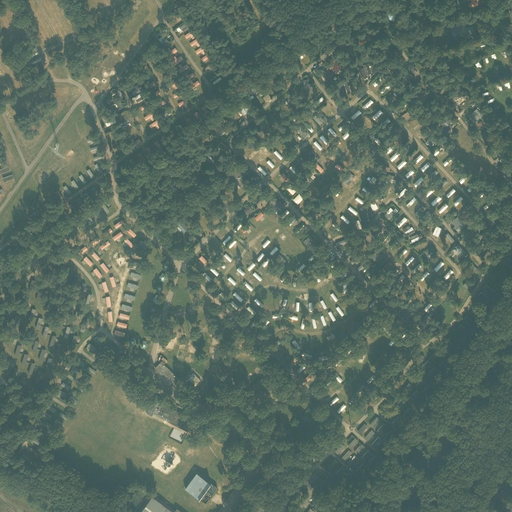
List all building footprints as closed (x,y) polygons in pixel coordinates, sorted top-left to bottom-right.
[(385,3),(376,0),(374,7),(383,10),(385,3)] [(363,2),(359,4),(363,12),(368,9),(363,2)] [(392,10),(391,11),(387,14),(393,20),(397,16),(392,10)] [(348,14),(350,19),(356,16),(354,11),(348,14)] [(333,30),(339,25),(335,21),(329,26),(333,30)] [(404,22),(399,26),(405,32),(409,29),(404,22)] [(176,28),(179,33),(187,27),(184,23),(176,28)] [(473,25),(466,27),(465,23),(435,32),(439,45),(476,34),(473,25)] [(362,39),(363,41),(370,38),(369,36),(370,36),(368,32),(365,34),(366,36),(363,37),(364,39),(362,39)] [(322,36),(317,39),(323,46),(327,43),(322,36)] [(387,45),(382,41),(378,45),(381,48),(384,49),(387,45)] [(419,43),(414,47),(416,49),(417,49),(420,52),(419,53),(421,55),(426,51),(421,46),(422,45),(420,42),(419,43)] [(306,45),(296,51),(299,56),(309,49),(307,47),(309,46),(307,44),(306,45)] [(167,52),(170,56),(177,50),(175,46),(167,52)] [(24,52),(31,69),(36,67),(38,70),(44,68),(36,47),(24,52)] [(387,51),(384,49),(381,48),(378,52),(384,56),(387,51)] [(179,53),(170,58),(174,65),(183,60),(179,53)] [(338,63),(332,58),(326,65),(336,74),(342,67),(337,63),(338,63)] [(394,65),(396,66),(400,62),(394,58),(391,63),(394,65)] [(437,64),(431,58),(427,61),(433,68),(437,64)] [(184,73),(190,67),(185,63),(179,69),(184,73)] [(290,67),(287,63),(278,71),(281,74),(290,67)] [(362,68),(359,69),(362,78),(367,76),(367,77),(366,73),(363,64),(361,65),(362,68)] [(399,69),(396,66),(394,65),(390,69),(396,73),(399,69)] [(326,69),(321,74),(326,79),(325,79),(327,82),(329,81),(330,81),(334,78),(326,69)] [(186,81),(195,75),(192,71),(184,77),(186,81)] [(406,79),(409,81),(413,77),(407,72),(404,77),(406,79)] [(210,79),(213,84),(222,79),(218,73),(210,79)] [(276,86),(280,83),(272,74),(266,79),(270,83),(272,81),(276,86)] [(441,80),(444,83),(450,78),(446,74),(441,80)] [(453,81),(450,78),(444,83),(441,86),(445,90),(453,81)] [(403,84),(408,88),(412,83),(409,81),(406,79),(403,84)] [(252,84),(255,89),(258,93),(262,90),(259,86),(261,84),(258,80),(252,84)] [(146,89),(156,85),(154,81),(144,85),(146,89)] [(346,81),(341,82),(342,86),(343,89),(344,92),(352,89),(350,85),(348,86),(346,81)] [(381,93),(389,86),(387,83),(378,90),(381,93)] [(129,87),(132,94),(139,92),(136,84),(129,87)] [(340,85),(339,85),(340,86),(337,87),(339,92),(337,93),(338,96),(345,94),(345,95),(344,92),(344,91),(343,89),(342,86),(340,86),(340,85)] [(427,94),(425,93),(420,89),(416,93),(419,95),(424,99),(427,94)] [(425,99),(424,99),(419,95),(416,100),(421,104),(425,99)] [(186,103),(188,102),(185,97),(176,101),(179,106),(182,105),(184,108),(187,107),(186,103)] [(326,112),(332,107),(328,102),(322,107),(326,112)] [(249,110),(248,109),(251,106),(249,103),(241,109),(244,114),(249,110)] [(429,109),(432,111),(435,113),(438,108),(433,104),(429,109)] [(219,116),(218,117),(221,120),(229,112),(225,108),(222,111),(221,111),(218,114),(219,116)] [(353,120),(361,112),(358,109),(350,117),(353,120)] [(372,116),(374,119),(382,112),(380,109),(372,116)] [(482,116),(477,109),(469,115),(475,121),(482,116)] [(438,115),(435,113),(432,111),(429,116),(434,120),(438,115)] [(313,117),(319,124),(324,120),(318,113),(313,117)] [(445,124),(447,125),(451,121),(445,117),(442,122),(445,124)] [(121,128),(131,124),(129,119),(122,123),(121,121),(118,122),(121,128)] [(311,132),(314,129),(307,122),(305,125),(311,132)] [(219,134),(224,130),(217,123),(212,126),(219,134)] [(441,128),(447,132),(450,128),(447,125),(445,124),(441,128)] [(301,127),(297,130),(304,138),(308,134),(301,127)] [(335,136),(337,134),(329,127),(327,129),(335,136)] [(493,135),(488,129),(483,133),(489,139),(493,135)] [(201,131),(194,138),(197,141),(204,134),(201,131)] [(324,143),(327,141),(322,134),(319,136),(324,143)] [(426,144),(428,143),(430,145),(438,140),(435,135),(424,141),(426,144)] [(291,148),(297,144),(291,136),(285,140),(291,148)] [(338,139),(330,146),(334,149),(341,142),(338,139)] [(497,144),(493,148),(501,157),(505,153),(497,144)] [(386,154),(391,149),(389,146),(383,152),(386,154)] [(188,152),(184,147),(176,153),(181,159),(188,152)] [(312,161),(312,160),(317,155),(310,148),(304,154),(312,161)] [(214,163),(217,166),(222,160),(212,149),(208,153),(215,161),(214,163)] [(280,159),(283,157),(276,149),(273,152),(280,159)] [(249,159),(252,162),(261,155),(258,151),(249,159)] [(327,160),(332,155),(328,152),(324,157),(327,160)] [(420,154),(413,160),(416,163),(423,156),(420,154)] [(269,159),(266,162),(272,168),(274,165),(269,159)] [(427,161),(420,168),(423,171),(430,164),(427,161)] [(93,165),(99,172),(103,170),(96,162),(93,165)] [(320,173),(324,170),(317,162),(313,165),(320,173)] [(201,178),(205,174),(196,165),(190,170),(193,173),(194,171),(201,178)] [(260,165),(257,168),(264,175),(267,172),(260,165)] [(173,174),(169,171),(165,166),(160,170),(166,177),(168,175),(170,177),(173,174)] [(239,177),(243,173),(237,167),(232,171),(235,173),(239,177)] [(404,174),(406,177),(415,170),(413,167),(404,174)] [(89,168),(86,170),(91,178),(95,175),(89,168)] [(243,173),(239,177),(243,181),(249,175),(245,171),(243,173)] [(285,182),(289,179),(282,172),(279,175),(285,182)] [(349,185),(355,176),(349,172),(343,182),(349,185)] [(13,173),(2,178),(4,182),(14,177),(13,173)] [(83,183),(87,181),(81,173),(78,175),(83,183)] [(239,177),(235,173),(229,179),(233,184),(235,181),(239,177)] [(421,176),(413,183),(415,187),(424,179),(421,176)] [(239,177),(235,181),(241,187),(245,183),(243,181),(239,177)] [(285,187),(292,194),(296,190),(289,183),(285,187)] [(62,187),(67,195),(71,192),(66,185),(62,187)] [(340,185),(334,194),(337,196),(343,188),(340,185)] [(223,189),(221,187),(212,196),(216,201),(223,193),(222,191),(223,189)] [(502,193),(504,196),(506,198),(511,193),(507,188),(502,193)] [(425,197),(432,192),(430,189),(423,194),(425,197)] [(453,189),(446,195),(448,197),(455,191),(453,189)] [(59,201),(63,197),(60,193),(58,190),(54,194),(59,201)] [(258,205),(268,195),(264,192),(255,202),(258,205)] [(298,193),(292,199),(297,204),(303,198),(298,193)] [(433,206),(442,198),(439,195),(430,203),(433,206)] [(414,196),(406,204),(408,206),(416,199),(414,196)] [(461,196),(453,202),(455,205),(463,199),(461,196)] [(279,210),(283,205),(275,197),(271,202),(279,210)] [(157,201),(165,210),(168,214),(173,210),(169,205),(168,206),(161,198),(157,201)] [(328,208),(334,201),(331,198),(324,205),(328,208)] [(369,203),(374,212),(379,210),(374,200),(369,203)] [(103,202),(99,205),(104,211),(108,208),(103,202)] [(190,210),(195,214),(201,207),(196,203),(190,210)] [(245,217),(252,210),(248,206),(241,213),(245,217)] [(355,214),(357,212),(349,206),(347,208),(355,214)] [(96,207),(93,210),(99,218),(102,215),(96,207)] [(206,212),(201,207),(195,214),(200,218),(206,212)] [(390,207),(385,212),(391,217),(397,210),(394,207),(393,209),(390,207)] [(283,218),(289,212),(287,210),(281,216),(283,218)] [(257,221),(263,215),(261,212),(254,218),(257,221)] [(342,214),(340,216),(347,224),(349,221),(342,214)] [(379,216),(375,222),(385,230),(389,224),(379,216)] [(450,222),(459,231),(465,225),(457,216),(450,222)] [(290,226),(296,219),(294,217),(288,223),(290,226)] [(82,219),(77,222),(81,231),(86,228),(82,219)] [(182,228),(181,229),(184,232),(187,236),(191,232),(180,220),(176,224),(176,223),(170,229),(172,232),(179,225),(182,228)] [(338,232),(341,229),(334,222),(331,225),(338,232)] [(235,233),(242,225),(240,223),(233,230),(235,233)] [(244,233),(250,227),(248,224),(241,231),(244,233)] [(297,233),(304,226),(302,224),(295,231),(297,233)] [(432,234),(437,236),(441,228),(436,225),(432,234)] [(412,227),(403,231),(406,236),(414,231),(412,227)] [(103,236),(113,232),(111,228),(101,232),(103,236)] [(133,237),(136,234),(130,228),(127,231),(133,237)] [(452,242),(455,240),(448,232),(445,235),(452,242)] [(409,237),(411,242),(419,238),(417,233),(409,237)] [(225,245),(232,238),(229,235),(222,243),(225,245)] [(308,249),(316,243),(310,236),(303,242),(308,249)] [(131,247),(134,244),(126,237),(123,240),(131,247)] [(101,249),(110,243),(108,240),(99,246),(101,249)] [(148,250),(150,243),(139,240),(138,244),(144,245),(143,249),(148,250)] [(230,248),(236,242),(234,240),(228,246),(230,248)] [(264,248),(270,242),(268,240),(262,246),(264,248)] [(488,242),(484,240),(479,248),(482,250),(488,242)] [(221,251),(223,249),(214,241),(212,244),(221,251)] [(452,249),(458,256),(461,253),(462,255),(466,252),(458,244),(452,249)] [(505,251),(496,244),(494,247),(502,254),(505,251)] [(83,246),(76,251),(79,255),(86,250),(83,246)] [(272,255),(278,249),(276,247),(270,253),(272,255)] [(97,260),(100,257),(93,250),(90,253),(97,260)] [(373,261),(382,258),(381,253),(378,254),(377,251),(368,254),(369,257),(371,257),(373,261)] [(491,253),(488,251),(482,259),(485,261),(491,253)] [(326,263),(331,258),(324,252),(319,257),(326,263)] [(230,262),(232,259),(226,253),(223,256),(230,262)] [(259,261),(265,255),(262,253),(256,259),(259,261)] [(31,256),(36,264),(40,261),(34,254),(31,256)] [(310,262),(316,256),(314,254),(308,260),(310,262)] [(83,258),(90,266),(93,263),(86,255),(83,258)] [(206,265),(208,262),(202,255),(199,258),(206,265)] [(283,263),(286,261),(279,255),(277,257),(283,263)] [(412,256),(405,263),(407,265),(414,258),(412,256)] [(264,267),(270,260),(267,258),(262,265),(264,267)] [(332,268),(339,261),(337,258),(330,265),(332,268)] [(223,269),(226,266),(219,259),(216,262),(223,269)] [(358,271),(367,264),(364,260),(355,267),(358,271)] [(441,260),(433,268),(436,271),(444,263),(441,260)] [(393,276),(398,270),(389,261),(383,266),(393,276)] [(99,264),(105,272),(109,270),(103,262),(99,264)] [(249,271),(255,265),(253,262),(247,269),(249,271)] [(299,272),(306,266),(304,264),(297,270),(299,272)] [(479,271),(472,264),(469,267),(476,274),(479,271)] [(98,278),(102,275),(97,267),(93,269),(98,278)] [(217,276),(219,273),(212,267),(209,269),(217,276)] [(243,276),(245,273),(238,267),(236,270),(243,276)] [(276,277),(280,272),(275,268),(271,272),(276,277)] [(343,278),(350,272),(348,269),(340,276),(343,278)] [(446,279),(453,271),(450,269),(443,277),(446,279)] [(419,277),(421,280),(429,274),(427,271),(419,277)] [(209,282),(212,279),(205,272),(202,275),(209,282)] [(260,281),(262,279),(255,272),(253,274),(260,281)] [(478,282),(471,275),(468,277),(475,284),(478,282)] [(234,285),(236,283),(230,277),(228,279),(234,285)] [(251,291),(253,288),(245,281),(243,283),(251,291)] [(473,289),(466,282),(463,285),(470,292),(473,289)] [(495,292),(486,285),(484,288),(492,295),(495,292)] [(362,292),(360,289),(353,296),(355,298),(362,292)] [(225,301),(228,298),(221,292),(219,295),(225,301)] [(241,302),(243,300),(235,292),(233,295),(241,302)] [(490,299),(481,292),(478,295),(487,302),(490,299)] [(261,308),(263,305),(256,298),(254,301),(261,308)] [(379,301),(376,299),(369,306),(371,308),(379,301)] [(484,306),(476,299),(473,302),(482,309),(484,306)] [(401,310),(411,318),(420,308),(410,300),(401,310)] [(236,310),(239,307),(232,301),(230,303),(236,310)] [(254,315),(256,313),(249,306),(246,308),(254,315)] [(344,314),(338,306),(336,308),(342,316),(344,314)] [(478,312),(472,307),(469,312),(474,317),(478,312)] [(388,312),(386,309),(378,316),(381,318),(388,312)] [(475,323),(466,316),(464,319),(472,326),(475,323)] [(375,320),(373,317),(365,324),(367,326),(375,320)] [(251,329),(258,321),(256,319),(249,326),(251,329)] [(262,329),(269,322),(267,319),(260,326),(262,329)] [(399,321),(397,319),(391,325),(393,327),(399,321)] [(199,325),(194,330),(198,334),(203,329),(199,325)] [(469,331),(461,325),(458,328),(467,334),(469,331)] [(363,329),(361,326),(353,332),(355,335),(363,329)] [(392,333),(385,327),(383,329),(390,336),(392,333)] [(214,339),(218,332),(212,328),(208,335),(214,339)] [(409,332),(407,329),(401,336),(403,338),(409,332)] [(371,332),(369,330),(363,336),(365,338),(371,332)] [(463,340),(454,333),(452,336),(460,343),(463,340)] [(421,343),(415,335),(412,338),(418,345),(421,343)] [(99,346),(103,342),(96,336),(92,340),(99,346)] [(350,339),(347,336),(340,343),(342,345),(350,339)] [(398,339),(396,337),(388,344),(391,346),(398,339)] [(362,341),(359,339),(353,345),(355,347),(362,341)] [(271,347),(273,350),(281,343),(278,340),(271,347)] [(300,348),(295,340),(292,342),(297,351),(300,348)] [(456,347),(448,341),(445,344),(454,351),(456,347)] [(416,352),(410,344),(406,347),(412,354),(416,352)] [(89,352),(91,351),(89,348),(83,353),(88,358),(92,355),(89,352)] [(352,351),(349,348),(343,355),(346,357),(352,351)] [(440,353),(437,351),(429,358),(432,361),(440,353)] [(410,360),(404,352),(401,355),(407,362),(410,360)] [(424,357),(421,354),(414,362),(417,365),(424,357)] [(394,357),(391,355),(385,361),(387,364),(394,357)] [(289,364),(292,366),(298,360),(295,357),(289,364)] [(342,360),(340,358),(334,364),(336,366),(342,360)] [(449,362),(446,359),(438,367),(441,370),(449,362)] [(405,367),(399,360),(396,362),(402,370),(405,367)] [(431,363),(428,360),(421,368),(423,371),(431,363)] [(161,362),(155,368),(172,385),(173,384),(178,379),(161,362)] [(296,371),(299,374),(307,366),(304,363),(296,371)] [(384,367),(382,365),(376,371),(378,374),(384,367)] [(399,374),(393,367),(390,369),(396,377),(399,374)] [(438,369),(435,367),(427,375),(430,377),(438,369)] [(419,375),(416,372),(408,380),(411,383),(419,375)] [(89,382),(92,377),(84,373),(82,377),(89,382)] [(186,382),(192,388),(201,380),(194,373),(192,376),(189,374),(187,377),(188,379),(186,382)] [(304,380),(307,382),(314,375),(311,373),(304,380)] [(343,380),(335,373),(333,376),(340,383),(343,380)] [(394,382),(388,374),(384,377),(390,384),(394,382)] [(375,377),(373,375),(367,381),(369,384),(375,377)] [(426,381),(423,378),(415,386),(418,389),(426,381)] [(332,382),(329,379),(322,387),(324,389),(332,382)] [(388,389),(382,381),(378,384),(385,391),(388,389)] [(252,387),(257,392),(261,388),(256,383),(252,387)] [(411,386),(408,383),(401,391),(404,394),(411,386)] [(432,387),(429,384),(422,392),(425,395),(432,387)] [(366,387),(364,385),(357,392),(360,394),(366,387)] [(382,396),(376,388),(373,391),(379,399),(382,396)] [(419,393),(416,390),(409,398),(412,401),(419,393)] [(376,402),(370,394),(366,397),(373,404),(376,402)] [(172,404),(161,398),(156,395),(147,413),(152,416),(153,414),(169,422),(170,419),(188,429),(192,419),(174,410),(175,409),(173,408),(172,409),(170,408),(172,404)] [(356,397),(354,395),(348,402),(350,404),(356,397)] [(74,407),(78,401),(72,396),(67,403),(74,407)] [(400,399),(397,396),(390,404),(393,407),(400,399)] [(339,399),(337,397),(329,403),(331,406),(339,399)] [(407,404),(404,402),(397,410),(400,412),(407,404)] [(389,405),(386,403),(378,411),(381,413),(389,405)] [(346,406),(344,404),(337,411),(339,413),(346,406)] [(413,410),(410,408),(403,416),(406,418),(413,410)] [(395,412),(392,409),(385,417),(388,420),(395,412)] [(44,412),(41,417),(49,421),(52,415),(44,412)] [(125,416),(127,423),(135,422),(133,414),(125,416)] [(402,418),(399,415),(392,423),(395,426),(402,418)] [(380,420),(377,417),(369,425),(372,428),(380,420)] [(368,427),(365,424),(357,432),(360,435),(368,427)] [(387,426),(384,424),(376,431),(379,434),(387,426)] [(375,433),(372,430),(364,438),(367,441),(375,433)] [(394,433),(391,430),(384,438),(387,441),(394,433)] [(88,444),(98,458),(113,447),(112,446),(114,445),(105,432),(88,444)] [(381,439),(379,437),(371,444),(374,447),(381,439)] [(321,446),(324,449),(331,441),(328,438),(321,446)] [(358,441),(355,438),(348,446),(351,449),(358,441)] [(42,448),(49,453),(52,449),(45,444),(42,448)] [(345,447),(342,444),(335,452),(338,455),(345,447)] [(364,447),(361,444),(354,452),(357,455),(364,447)] [(352,453),(349,450),(341,458),(344,461),(352,453)] [(371,453),(368,451),(361,458),(364,461),(371,453)] [(359,460),(356,457),(349,465),(352,468),(359,460)] [(377,459),(374,457),(367,464),(370,467),(377,459)] [(338,463),(335,460),(327,468),(330,471),(338,463)] [(366,466),(363,463),(355,471),(358,474),(366,466)] [(345,470),(342,467),(335,475),(338,478),(345,470)] [(314,473),(311,476),(311,477),(307,482),(312,487),(317,483),(318,483),(316,485),(320,488),(327,481),(326,480),(328,478),(330,480),(333,476),(327,471),(324,474),(322,472),(318,477),(314,473)] [(352,476),(349,474),(341,482),(344,484),(352,476)] [(200,475),(189,490),(206,503),(217,487),(200,475)] [(359,483),(356,480),(349,488),(352,491),(359,483)] [(152,493),(137,511),(182,511),(177,508),(175,510),(165,503),(152,493)]
